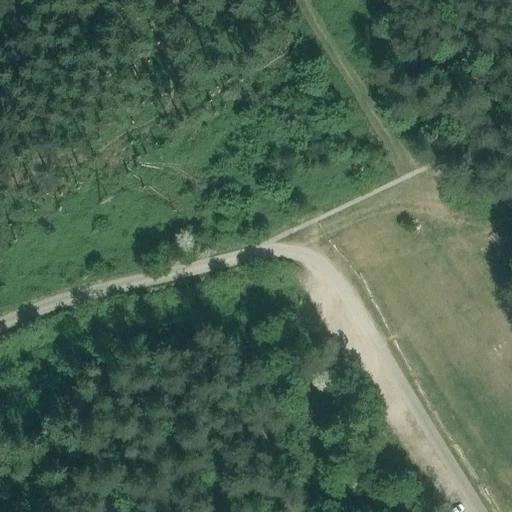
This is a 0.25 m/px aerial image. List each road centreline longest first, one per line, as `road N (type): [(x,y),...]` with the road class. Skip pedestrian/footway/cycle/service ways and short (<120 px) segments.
road 1 (unclassified): [(0,324),(83,295),(293,251),(337,288),(478,511)]
road 2 (track): [(410,176),(302,0)]
road 3 (track): [(511,313),(461,228),(419,190)]
road 4 (track): [(293,251),(419,190)]
